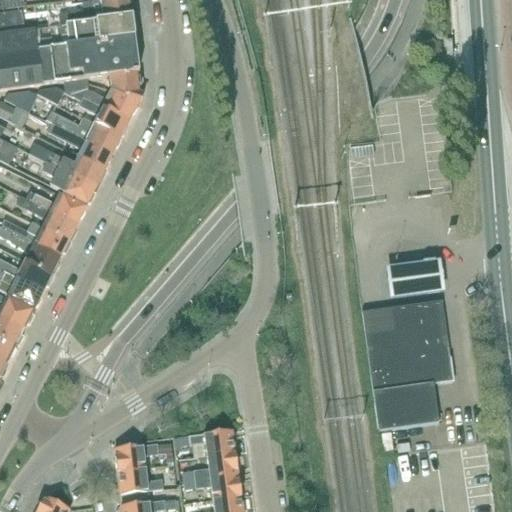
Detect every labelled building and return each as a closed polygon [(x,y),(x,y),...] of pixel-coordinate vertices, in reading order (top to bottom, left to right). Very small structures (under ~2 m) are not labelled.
[(0,0),(0,12),(35,8),(34,1),(23,3),(23,1),(5,4),(4,0),(0,0)] [(80,27),(131,20),(130,13),(133,11),(132,4),(129,3),(128,0),(126,0),(83,6),(84,17),(79,17),(80,27)] [(0,36),(24,34),(22,12),(0,15),(0,36)] [(130,22),(132,22),(131,20),(80,27),(60,30),(61,39),(103,33),(105,44),(134,40),(134,38),(132,38),(130,22)] [(0,93),(62,86),(63,85),(66,85),(68,85),(87,82),(109,79),(138,75),(138,74),(133,75),(129,50),(135,49),(134,41),(134,40),(105,44),(80,47),(37,53),(34,33),(24,34),(0,36),(0,93)] [(110,95),(136,108),(138,109),(143,99),(137,96),(140,91),(141,91),(140,87),(142,85),(141,79),(139,77),(138,75),(109,79),(110,95)] [(63,85),(62,86),(63,89),(69,88),(83,95),(84,91),(86,87),(87,86),(87,82),(68,85),(66,85),(63,85)] [(57,108),(63,95),(55,91),(38,94),(36,98),(57,108)] [(136,108),(110,95),(106,102),(88,93),(83,101),(128,124),(131,118),(134,117),(136,112),(135,109),(136,108)] [(21,111),(29,95),(29,94),(7,97),(4,103),(15,109),(21,111)] [(125,130),(128,124),(83,101),(79,109),(98,119),(94,127),(120,140),(120,139),(123,138),(125,133),(125,130)] [(0,121),(5,124),(8,126),(8,125),(17,129),(24,113),(21,111),(15,109),(14,112),(0,105),(0,104),(0,121)] [(94,127),(83,122),(79,130),(51,116),(46,124),(53,127),(111,157),(115,151),(117,150),(120,145),(119,142),(120,140),(94,127)] [(108,163),(111,157),(53,127),(48,136),(81,152),(77,161),(103,174),(104,172),(106,171),(109,166),(108,163)] [(42,140),(37,150),(54,159),(59,149),(42,140)] [(73,169),(54,160),(33,149),(29,157),(30,158),(95,190),(98,184),(100,185),(105,176),(102,175),(103,174),(77,161),(73,169)] [(89,207),(94,198),(92,196),(95,190),(30,158),(26,165),(42,173),(41,174),(53,180),(49,189),(60,195),(86,208),(87,206),(89,207)] [(84,211),(58,198),(54,206),(35,197),(31,206),(76,228),(79,222),(82,221),(84,216),(84,213),(84,211)] [(73,234),(76,228),(31,206),(27,214),(45,223),(41,232),(67,245),(68,244),(70,245),(75,236),(73,234)] [(31,226),(26,234),(4,223),(0,230),(0,231),(59,261),(62,255),(64,256),(69,247),(67,246),(67,245),(41,232),(31,226)] [(59,261),(0,231),(0,242),(28,257),(24,265),(51,278),(51,277),(54,278),(58,269),(56,268),(59,261)] [(20,273),(2,264),(0,262),(0,273),(42,295),(45,289),(48,290),(52,280),(50,279),(51,278),(24,265),(20,273)] [(440,266),(385,274),(389,307),(445,300),(440,266)] [(33,312),(35,310),(38,309),(40,304),(39,301),(42,295),(0,273),(0,283),(1,284),(0,285),(0,295),(7,299),(33,312)] [(1,311),(0,310),(0,320),(24,333),(27,327),(29,328),(33,319),(31,318),(32,316),(5,302),(1,311)] [(374,322),(363,324),(377,434),(438,426),(432,387),(452,383),(441,304),(372,313),(374,322)] [(361,314),(363,324),(374,322),(372,313),(361,314)] [(18,349),(23,340),(21,339),(24,333),(0,320),(0,341),(15,349),(16,348),(18,349)] [(0,362),(7,366),(10,360),(13,359),(16,354),(15,351),(15,349),(0,341),(0,362)] [(206,460),(234,456),(231,434),(188,440),(190,449),(205,447),(206,460)] [(116,476),(144,473),(143,459),(158,458),(156,448),(113,453),(116,476)] [(183,485),(194,483),(237,478),(234,456),(206,460),(208,473),(181,476),(183,485)] [(116,476),(119,498),(162,493),(161,484),(146,486),(144,473),(116,476)] [(237,478),(194,483),(183,485),(184,494),(210,490),(212,503),(240,499),(237,478)] [(241,511),(240,499),(212,503),(213,511),(241,511)] [(65,511),(44,501),(37,511),(65,511)] [(120,511),(175,511),(175,503),(120,510),(120,511)]
